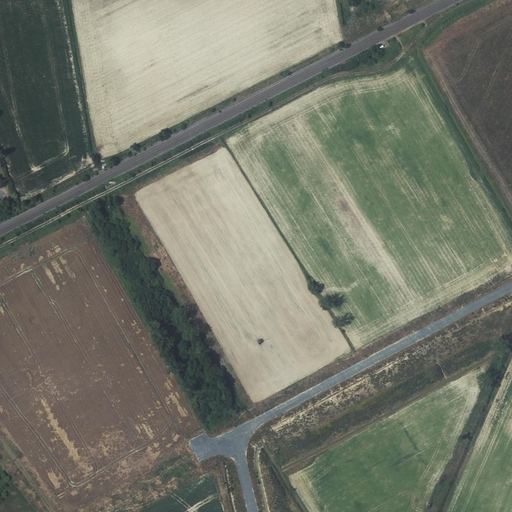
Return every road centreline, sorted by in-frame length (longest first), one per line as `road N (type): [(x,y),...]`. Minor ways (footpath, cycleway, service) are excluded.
road 1 (track): [(0,246),(318,82),(385,67),(407,48)]
road 2 (track): [(511,232),(407,48)]
road 3 (track): [(434,511),(511,326)]
